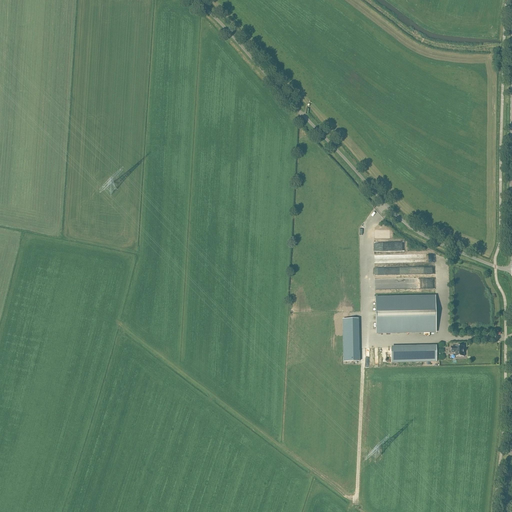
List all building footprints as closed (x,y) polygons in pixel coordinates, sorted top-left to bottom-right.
[(434,267),(375,268),(375,275),(402,274),(431,274),(431,277),(434,277),(434,273),(434,267)] [(436,332),(435,297),(375,298),(376,333),(436,332)] [(345,321),(346,364),(361,363),(360,321),(345,321)] [(456,352),(456,357),(464,357),(464,346),(456,346),(456,347),(451,347),(451,352),(456,352)] [(391,348),(391,363),(426,362),(429,362),(437,362),(436,347),(391,348)]
